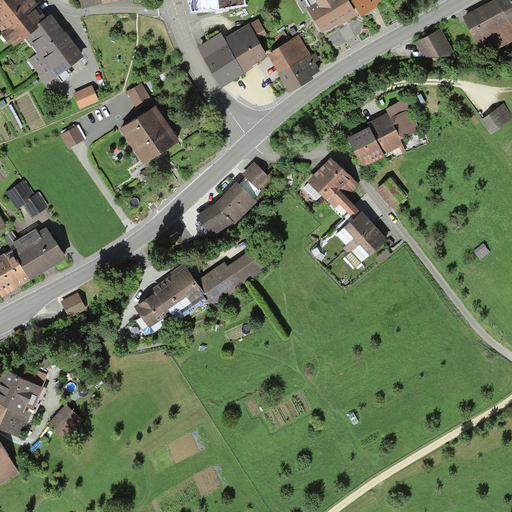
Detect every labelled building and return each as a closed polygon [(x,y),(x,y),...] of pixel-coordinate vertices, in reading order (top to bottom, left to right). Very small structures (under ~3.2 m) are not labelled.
[(24,37),(42,23),(24,0),(0,0),(0,32),(12,47),(24,37)] [(190,0),(192,11),(239,6),(238,0),(190,0)] [(347,0),(306,0),(300,4),(304,11),(307,9),(321,32),(336,23),(339,28),(358,16),(347,0)] [(347,0),(358,16),(383,0),(347,0)] [(511,0),(500,0),(496,3),(510,28),(511,27),(511,0)] [(494,1),(464,18),(483,53),(492,53),(511,42),(511,31),(510,28),(496,3),(494,1)] [(79,58),(47,19),(42,23),(24,37),(38,54),(28,62),(46,85),(79,58)] [(245,26),(254,41),(263,35),(255,21),(245,26)] [(220,38),(198,50),(218,85),(264,59),(254,41),(245,26),(221,40),(220,38)] [(438,32),(415,44),(424,60),(447,59),(451,57),(438,32)] [(296,38),(267,57),(280,77),(309,58),(296,38)] [(313,55),(309,58),(280,77),(290,93),(310,81),(308,78),(318,71),(313,64),(317,61),(313,55)] [(73,95),(80,110),(99,101),(92,86),(73,95)] [(125,94),(141,117),(151,110),(135,87),(125,94)] [(385,114),(398,139),(417,130),(402,101),(384,111),(385,114)] [(502,106),(481,123),(490,134),(511,117),(502,106)] [(174,143),(151,110),(141,117),(120,131),(143,165),(174,143)] [(367,130),(380,156),(401,145),(398,139),(385,114),(364,125),(367,130)] [(75,128),(61,136),(67,148),(82,139),(75,128)] [(380,156),(367,130),(346,140),(360,168),(381,158),(380,156)] [(328,161),(307,183),(333,209),(338,203),(352,217),(357,212),(343,198),(355,186),(328,161)] [(243,174),(242,175),(257,190),(267,180),(252,165),(250,167),(246,171),(243,174)] [(388,182),(376,192),(389,209),(402,199),(388,182)] [(23,183),(5,194),(13,208),(21,204),(32,198),(23,183)] [(235,185),(214,207),(231,223),(252,202),(235,185)] [(32,198),(21,204),(29,216),(43,208),(36,195),(32,198)] [(208,237),(231,223),(214,207),(196,217),(208,237)] [(359,214),(343,229),(353,240),(344,249),(349,254),(358,245),(368,257),(384,242),(359,214)] [(11,254),(26,280),(62,259),(44,229),(35,234),(33,232),(19,240),(13,231),(4,243),(11,254)] [(175,234),(167,240),(171,246),(179,240),(175,234)] [(481,245),(473,252),(478,259),(487,251),(481,245)] [(385,251),(375,258),(378,262),(388,255),(385,251)] [(222,265),(193,285),(200,294),(209,308),(261,271),(249,253),(226,269),(222,265)] [(0,260),(0,294),(26,280),(11,254),(0,260)] [(154,294),(133,309),(149,330),(200,294),(193,285),(180,267),(150,289),(154,294)] [(76,296),(61,304),(67,317),(82,310),(76,296)] [(18,331),(10,335),(13,340),(21,336),(18,331)] [(2,373),(0,377),(0,430),(18,438),(39,389),(2,373)] [(64,407),(48,425),(58,434),(75,417),(64,407)] [(0,450),(0,479),(13,473),(0,450)]
